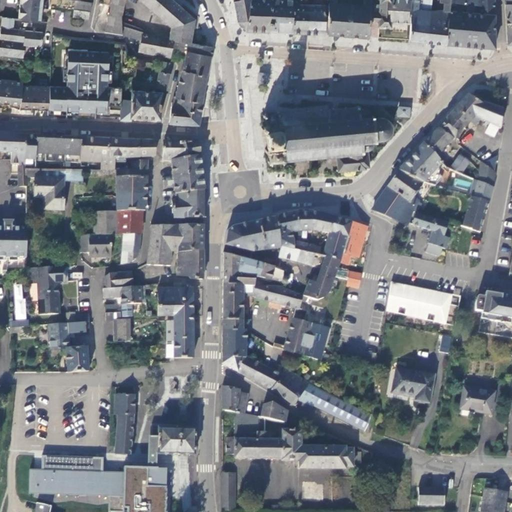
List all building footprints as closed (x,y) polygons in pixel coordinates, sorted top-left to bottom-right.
[(20,0),(18,19),(40,22),(43,0),(20,0)] [(90,12),(92,3),(75,0),(74,10),(89,12),(90,12)] [(123,0),(112,0),(105,32),(122,34),(121,22),(120,22),(120,14),(123,0)] [(195,19),(172,0),(139,0),(171,28),(169,39),(173,40),(190,43),(192,31),(195,19)] [(233,0),(237,21),(246,31),(250,0),(233,0)] [(250,0),(246,31),(270,32),(271,0),(250,0)] [(271,0),(270,32),(292,33),(293,5),(294,0),(289,0),(271,0)] [(391,22),(410,24),(411,0),(381,0),(380,14),(379,21),(379,27),(391,28),(391,22)] [(411,0),(410,24),(410,41),(427,42),(431,11),(431,0),(411,0)] [(427,42),(446,44),(449,11),(449,0),(440,0),(440,3),(443,3),(443,10),(431,11),(427,42)] [(476,6),(476,13),(449,11),(446,44),(460,45),(474,47),(495,48),(493,0),(479,0),(480,6),(476,6)] [(449,0),(449,11),(476,13),(476,6),(480,6),(479,0),(449,0)] [(328,34),(328,35),(340,36),(348,36),(369,38),(370,20),(371,13),(371,6),(363,5),(339,4),(330,3),(328,4),(328,34)] [(293,5),(292,33),(308,33),(308,5),(307,5),(293,5)] [(308,5),(308,33),(324,34),(325,6),(308,5)] [(88,19),(89,12),(74,10),(73,17),(88,19)] [(375,21),(379,21),(380,14),(371,13),(370,20),(375,21)] [(2,17),(1,27),(13,29),(14,19),(2,17)] [(142,30),(121,22),(122,34),(140,40),(142,33),(142,30)] [(1,27),(0,33),(0,54),(23,57),(24,45),(41,47),(43,32),(13,29),(1,27)] [(159,37),(142,33),(140,40),(138,51),(156,54),(158,45),(159,37)] [(169,39),(159,37),(158,45),(172,48),(173,40),(169,39)] [(190,43),(173,40),(172,48),(177,49),(211,56),(213,48),(190,43)] [(170,57),(172,48),(158,45),(156,54),(170,57)] [(112,114),(120,114),(120,98),(121,87),(107,86),(108,52),(87,51),(87,50),(68,49),(67,87),(49,86),(48,108),(48,114),(79,115),(79,112),(84,112),(89,112),(89,103),(113,104),(112,114)] [(207,75),(211,56),(177,49),(175,58),(184,60),(182,70),(206,75),(207,75)] [(172,62),(160,61),(154,87),(165,89),(172,62)] [(206,75),(182,70),(175,98),(202,102),(206,75)] [(0,78),(0,101),(3,101),(4,92),(10,92),(9,102),(20,103),(22,84),(22,81),(0,78)] [(20,103),(19,107),(32,107),(32,97),(38,98),(37,108),(48,108),(49,86),(22,84),(20,103)] [(120,117),(120,119),(131,120),(131,117),(145,118),(159,119),(160,90),(128,89),(128,99),(120,98),(120,114),(120,117)] [(497,127),(501,129),(503,109),(487,104),(484,103),(483,104),(468,95),(462,101),(449,117),(464,127),(464,128),(465,128),(470,121),(475,126),(480,119),(490,124),(489,125),(488,125),(487,126),(487,127),(486,128),(486,130),(486,131),(487,132),(487,133),(488,134),(489,135),(490,135),(491,136),(493,136),(494,135),(495,135),(496,134),(497,133),(497,132),(498,131),(498,130),(498,128),(497,127)] [(175,98),(174,97),(172,104),(168,124),(198,125),(202,102),(175,98)] [(79,112),(79,115),(91,116),(91,111),(99,111),(99,116),(120,117),(120,114),(112,114),(113,104),(89,103),(89,112),(84,112),(79,112)] [(344,107),(345,108),(334,109),(334,108),(332,108),(332,109),(322,110),(322,109),(320,110),(320,111),(309,112),(309,111),(307,111),(307,112),(297,113),(297,112),(295,112),(295,113),(284,114),(284,113),(280,113),(280,112),(277,112),(278,114),(267,115),(267,113),(264,113),(265,115),(263,115),(263,117),(265,117),(265,125),(263,125),(263,127),(261,127),(262,130),(265,130),(267,149),(265,149),(265,152),(268,152),(268,160),(267,160),(268,163),(269,163),(269,165),(272,164),(272,163),(282,162),(282,163),(285,163),(285,161),(289,161),(289,160),(299,159),(299,160),(301,160),(301,159),(311,158),(312,159),(314,159),(314,158),(324,157),(324,158),(326,157),(326,156),(336,155),(338,169),(336,170),(336,171),(338,171),(338,173),(340,173),(340,171),(363,169),(363,170),(365,170),(365,169),(367,169),(366,167),(369,167),(368,150),(369,150),(370,150),(370,149),(371,149),(371,148),(372,147),(372,146),(372,145),(372,144),(372,143),(371,142),(371,141),(373,141),(373,143),(376,142),(376,140),(381,139),(382,139),(383,139),(385,139),(386,138),(387,137),(388,136),(389,135),(389,134),(390,133),(391,132),(391,131),(391,130),(391,129),(391,127),(391,126),(391,125),(390,124),(390,123),(389,122),(388,121),(387,120),(386,119),(385,118),(384,118),(383,117),(382,117),(380,117),(379,117),(373,118),(373,115),(371,115),(371,117),(368,117),(369,117),(369,116),(369,115),(369,114),(369,113),(369,112),(368,111),(367,110),(366,109),(365,109),(364,109),(363,109),(361,109),(361,107),(359,107),(359,106),(357,106),(357,107),(347,108),(347,107),(344,107)] [(397,107),(397,118),(410,118),(410,107),(397,107)] [(454,140),(464,127),(449,117),(449,116),(439,129),(451,138),(451,137),(453,139),(454,140)] [(436,157),(449,143),(452,139),(451,138),(439,129),(425,144),(436,157)] [(0,134),(0,152),(12,153),(13,135),(0,134)] [(26,160),(26,136),(19,136),(13,135),(12,153),(19,153),(19,161),(19,179),(27,179),(27,176),(27,170),(26,169),(26,160)] [(36,154),(36,137),(26,136),(26,160),(36,160),(36,154)] [(77,139),(36,137),(36,154),(81,156),(82,139),(77,139)] [(92,139),(82,139),(81,156),(80,162),(89,162),(97,163),(101,163),(101,157),(115,158),(128,158),(129,141),(122,141),(104,140),(92,139)] [(136,141),(129,141),(128,158),(148,157),(155,157),(155,142),(136,141)] [(200,156),(197,141),(175,142),(172,142),(172,143),(163,142),(163,161),(171,161),(200,156)] [(415,154),(435,171),(442,163),(436,157),(425,144),(415,154)] [(442,178),(435,171),(415,154),(399,171),(423,183),(435,186),(442,178)] [(469,164),(470,162),(460,155),(456,161),(454,160),(450,165),(452,166),(450,169),(461,174),(468,164),(469,164)] [(204,191),(200,156),(171,161),(176,194),(204,191)] [(115,158),(101,157),(101,163),(101,167),(101,169),(114,170),(115,158)] [(132,170),(117,170),(114,170),(101,169),(101,170),(99,170),(99,171),(99,175),(116,175),(116,178),(116,195),(125,195),(129,194),(146,194),(147,177),(147,160),(136,161),(136,162),(132,162),(132,170)] [(282,171),(283,180),(296,179),(296,175),(304,175),(304,173),(310,173),(310,161),(295,162),(295,170),(282,171)] [(481,162),(480,172),(494,180),(495,172),(494,172),(481,162)] [(64,170),(35,170),(32,170),(31,178),(35,179),(35,197),(44,198),(44,209),(63,210),(64,181),(64,170)] [(83,182),(83,170),(72,170),(64,170),(64,181),(73,182),(83,182)] [(413,197),(423,183),(399,171),(387,188),(415,207),(419,201),(413,197)] [(480,172),(479,182),(493,188),(494,180),(480,172)] [(473,179),(468,196),(469,196),(473,198),(478,181),(473,179)] [(478,181),(473,198),(489,202),(493,188),(479,182),(478,181)] [(28,206),(28,187),(19,187),(13,187),(14,198),(15,198),(15,206),(19,206),(27,206),(28,206)] [(387,188),(372,210),(408,225),(413,212),(415,207),(387,188)] [(204,191),(176,194),(177,201),(172,201),(174,218),(188,218),(203,219),(204,191)] [(146,194),(129,194),(125,195),(116,195),(116,212),(142,211),(145,211),(146,194)] [(473,198),(469,196),(460,226),(480,233),(484,218),(489,202),(473,198)] [(142,211),(116,212),(93,212),(93,235),(111,235),(124,235),(141,234),(142,211)] [(292,234),(299,232),(297,212),(291,213),(275,217),(281,247),(294,250),(293,242),(292,234)] [(312,231),(315,231),(316,212),(314,212),(313,212),(310,212),(297,212),(299,232),(312,231)] [(316,212),(315,231),(329,234),(330,234),(332,217),(320,213),(316,212)] [(428,244),(442,248),(445,249),(448,238),(444,237),(448,223),(436,219),(435,220),(415,214),(412,225),(432,231),(428,244)] [(298,263),(301,252),(296,251),(294,250),(281,247),(275,217),(266,219),(255,222),(262,251),(282,249),(280,258),(298,263)] [(344,248),(359,253),(367,228),(361,226),(351,223),(351,222),(338,219),(332,217),(330,234),(329,234),(324,254),(322,253),(321,257),(325,258),(340,261),(344,248)] [(227,231),(225,245),(254,252),(262,251),(255,222),(233,227),(230,229),(227,231)] [(0,257),(26,258),(27,228),(12,228),(12,223),(4,223),(4,228),(0,227),(0,257)] [(203,251),(204,226),(151,226),(147,265),(170,267),(170,252),(178,253),(178,251),(203,251)] [(413,251),(421,253),(425,235),(416,233),(413,251)] [(111,256),(111,235),(93,235),(78,236),(80,253),(89,253),(89,256),(100,255),(100,257),(111,256)] [(141,235),(124,235),(123,246),(140,247),(141,235)] [(311,246),(302,244),(297,243),(296,251),(301,252),(310,254),(311,246)] [(440,257),(442,248),(428,244),(425,252),(440,257)] [(140,247),(123,246),(122,265),(131,263),(133,262),(137,259),(139,253),(140,247)] [(311,246),(310,254),(312,255),(318,256),(319,253),(320,248),(311,246)] [(344,248),(340,261),(356,266),(359,253),(344,248)] [(203,251),(178,251),(178,253),(177,275),(177,276),(178,276),(189,277),(190,279),(203,280),(203,256),(203,251)] [(309,266),(312,255),(310,254),(301,252),(298,263),(309,266)] [(272,281),(275,268),(257,263),(257,262),(223,254),(223,285),(254,287),(254,286),(255,276),(272,281)] [(310,282),(304,296),(316,301),(325,298),(329,292),(334,277),(340,261),(325,258),(322,270),(316,284),(310,282)] [(351,281),(356,266),(340,261),(334,277),(348,280),(351,281)] [(64,267),(37,268),(37,275),(30,275),(30,283),(37,283),(39,315),(59,314),(57,282),(65,282),(64,267)] [(133,287),(132,272),(116,273),(117,288),(123,288),(133,287)] [(117,288),(116,273),(114,274),(111,274),(109,275),(107,276),(105,277),(105,278),(104,279),(103,281),(103,283),(103,284),(103,285),(103,289),(117,288)] [(394,284),(391,283),(386,311),(398,313),(399,308),(407,310),(406,315),(427,319),(428,314),(436,315),(435,320),(446,323),(450,305),(423,300),(424,290),(394,284)] [(192,317),(192,289),(191,289),(186,289),(186,284),(174,284),(174,289),(173,289),(173,316),(192,317)] [(299,310),(302,297),(282,289),(282,287),(254,286),(254,287),(223,285),(222,331),(242,331),(243,297),(254,297),(254,298),(295,309),(299,310)] [(141,304),(140,287),(133,287),(123,288),(124,305),(141,304)] [(124,305),(123,288),(117,288),(103,289),(103,299),(117,298),(121,298),(121,304),(121,305),(124,305)] [(173,316),(173,289),(166,289),(157,289),(158,316),(173,316)] [(511,296),(485,292),(484,297),(478,296),(476,299),(476,300),(475,302),(475,307),(475,311),(482,312),(480,319),(478,332),(511,338),(511,296)] [(310,324),(316,301),(304,296),(303,296),(302,297),(299,310),(295,309),(292,319),(310,324)] [(116,305),(105,305),(105,313),(117,313),(116,305)] [(117,313),(105,313),(106,322),(114,321),(114,320),(121,320),(121,318),(121,313),(117,313)] [(67,324),(75,323),(74,314),(66,314),(67,324)] [(89,322),(88,314),(76,315),(76,323),(85,322),(89,322)] [(193,328),(192,317),(173,316),(173,321),(174,340),(193,339),(193,328)] [(310,324),(292,319),(284,347),(274,344),(273,348),(283,351),(320,361),(322,353),(329,329),(331,323),(323,321),(322,327),(310,324)] [(114,321),(115,342),(130,342),(130,320),(121,320),(114,320),(114,321)] [(67,324),(48,325),(50,351),(66,349),(68,373),(89,372),(87,348),(70,349),(69,334),(86,333),(85,322),(76,323),(75,323),(67,324)] [(245,357),(246,331),(242,331),(222,331),(222,344),(222,358),(242,358),(245,358),(245,357)] [(448,354),(451,337),(442,336),(439,352),(448,354)] [(193,343),(193,339),(174,340),(174,341),(174,358),(193,358),(193,343)] [(245,358),(242,358),(237,372),(253,380),(261,365),(245,357),(245,358)] [(242,358),(222,358),(222,364),(226,366),(237,372),(242,358)] [(261,365),(253,380),(271,390),(286,370),(278,366),(274,373),(261,365)] [(428,403),(433,376),(396,369),(392,393),(410,396),(411,395),(415,396),(415,401),(428,403)] [(299,399),(308,403),(312,405),(321,390),(318,388),(309,384),(295,376),(286,370),(271,390),(294,406),(299,399)] [(239,390),(222,387),(222,411),(234,413),(236,414),(236,413),(244,415),(248,395),(239,392),(239,390)] [(131,396),(131,389),(115,388),(114,415),(118,416),(134,416),(135,396),(131,396)] [(491,415),(494,393),(463,388),(460,410),(491,415)] [(368,425),(371,415),(370,415),(321,390),(312,405),(364,432),(368,425)] [(263,405),(260,418),(265,419),(284,423),(287,412),(271,403),(263,405)] [(265,433),(265,419),(260,418),(244,415),(236,413),(236,414),(234,413),(234,438),(227,438),(227,444),(226,444),(226,455),(234,455),(234,459),(250,459),(250,460),(251,460),(251,459),(266,459),(266,460),(267,460),(267,459),(281,460),(281,461),(299,461),(299,469),(303,469),(303,468),(341,469),(345,469),(345,467),(351,468),(351,469),(356,469),(356,465),(360,465),(361,453),(352,453),(352,450),(345,450),(345,448),(341,448),(341,449),(303,448),(301,448),(301,431),(281,431),(281,440),(269,440),(270,433),(265,433)] [(130,456),(134,416),(118,416),(115,454),(130,456)] [(195,429),(158,428),(158,437),(157,454),(194,456),(195,429)] [(156,454),(157,454),(158,437),(148,437),(147,463),(147,469),(156,469),(156,463),(156,454)] [(371,461),(372,454),(366,451),(363,457),(371,461)] [(166,473),(166,469),(156,469),(147,469),(124,468),(124,473),(103,472),(103,458),(69,457),(69,460),(60,459),(60,457),(42,456),(41,470),(30,470),(29,494),(31,494),(31,493),(66,494),(66,495),(73,495),(73,494),(79,494),(79,497),(86,497),(86,494),(110,495),(108,511),(164,511),(165,484),(170,485),(170,486),(171,486),(171,472),(170,472),(170,473),(166,473)] [(234,474),(222,474),(221,511),(234,511),(234,474)] [(418,505),(444,506),(444,488),(418,488),(418,505)] [(503,511),(506,493),(484,489),(480,511),(503,511)]
